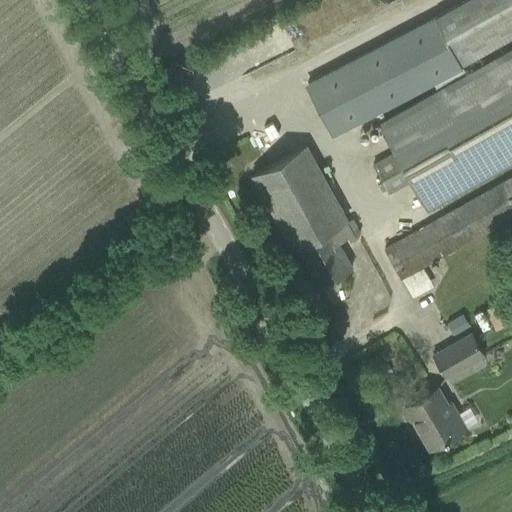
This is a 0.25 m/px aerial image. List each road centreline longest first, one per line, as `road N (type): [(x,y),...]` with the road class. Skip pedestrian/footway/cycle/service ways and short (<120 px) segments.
road 1 (unclassified): [(371,511),(88,0)]
road 2 (track): [(0,337),(190,183)]
